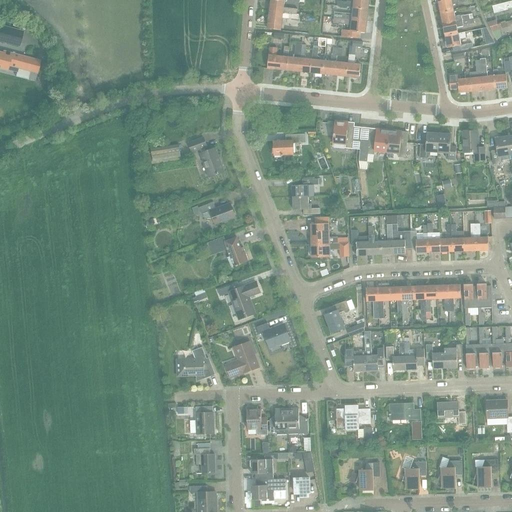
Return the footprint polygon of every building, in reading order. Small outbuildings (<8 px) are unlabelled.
[(284,1),(273,0),(270,0),(269,11),(282,13),(289,14),(297,15),(297,9),(283,7),(284,1)] [(329,5),(337,6),(352,8),(368,10),(368,0),(353,0),(353,2),(347,1),(347,2),(338,1),(330,1),(329,5)] [(450,0),(438,3),(440,14),(453,12),(452,6),(459,4),(458,2),(466,1),(465,0),(450,0)] [(511,0),(508,2),(496,5),(498,13),(508,10),(508,9),(511,7),(511,0)] [(335,12),(334,18),(367,22),(368,10),(352,8),(352,14),(335,12)] [(2,9),(0,12),(0,14),(10,21),(13,16),(2,9)] [(282,13),(269,11),(267,29),(280,31),(282,18),(296,20),(297,15),(289,14),(282,13)] [(453,12),(440,14),(442,25),(462,21),(460,16),(454,17),(453,12)] [(367,22),(334,18),(334,23),(351,25),(350,31),(341,30),(340,37),(358,39),(359,33),(365,33),(367,22)] [(462,21),(442,25),(445,37),(458,34),(457,28),(463,27),(462,21)] [(0,25),(0,41),(19,46),(23,31),(0,25)] [(464,33),(458,34),(445,37),(447,49),(452,48),(453,53),(473,49),(471,43),(460,46),(459,40),(465,38),(464,33)] [(348,64),(346,77),(359,78),(360,65),(354,64),(355,55),(355,47),(362,48),(363,42),(352,41),(352,47),(350,46),(348,64)] [(288,57),(286,71),(298,72),(301,45),(301,43),(296,42),(294,58),(288,57)] [(301,45),(298,72),(310,73),(312,60),(304,59),(306,45),(301,45)] [(313,46),(312,60),(310,73),(322,75),(324,61),(317,60),(318,47),(313,46)] [(267,69),(286,71),(288,57),(289,47),(284,47),(283,57),(276,56),(277,48),(269,47),(267,69)] [(324,61),(322,75),(335,76),(336,62),(337,56),(342,57),(343,49),(333,48),(331,62),(324,61)] [(0,51),(0,68),(7,71),(8,70),(17,72),(18,69),(30,72),(33,58),(3,50),(3,52),(0,51)] [(480,59),(480,61),(482,78),(483,91),(495,90),(494,76),(487,77),(486,71),(485,63),(485,59),(480,59)] [(476,72),(469,73),(470,78),(471,92),(483,91),(482,78),(480,61),(475,61),(476,72)] [(336,62),(335,76),(346,77),(348,64),(336,62)] [(470,78),(469,73),(469,72),(464,72),(465,79),(458,80),(458,76),(449,77),(450,90),(458,89),(459,94),(471,92),(470,78)] [(506,75),(494,76),(495,90),(508,88),(506,75)] [(352,149),(355,123),(335,121),(333,143),(345,144),(345,148),(352,149)] [(367,162),(368,154),(375,155),(375,151),(387,152),(390,130),(370,128),(369,144),(361,143),(359,161),(367,162)] [(390,130),(387,152),(399,154),(398,157),(406,158),(408,132),(390,130)] [(485,161),(485,147),(479,147),(478,131),(463,132),(464,153),(474,152),(475,161),(485,161)] [(430,152),(438,153),(439,133),(427,133),(426,145),(420,144),(419,158),(427,158),(430,156),(430,152)] [(439,133),(438,153),(446,153),(445,157),(448,160),(456,160),(456,146),(450,146),(451,134),(439,133)] [(306,134),(300,134),(286,135),(286,141),(274,142),(274,155),(293,155),(293,143),(306,143),(306,134)] [(501,163),(503,161),(511,159),(510,155),(507,136),(495,138),(497,150),(491,151),(493,164),(501,163)] [(204,138),(188,143),(192,152),(200,150),(201,153),(200,154),(208,177),(216,174),(217,175),(224,172),(216,148),(206,152),(205,148),(207,147),(204,138)] [(180,151),(179,145),(151,149),(152,155),(180,151)] [(302,184),(292,184),(292,197),(308,196),(313,196),(312,184),(321,184),(321,178),(318,178),(301,179),(302,184)] [(358,179),(350,180),(352,193),(360,191),(358,179)] [(444,194),(437,196),(439,207),(446,205),(444,194)] [(308,196),(292,197),(293,209),(303,208),(303,214),(319,213),(319,208),(311,208),(311,203),(308,203),(308,196)] [(201,215),(203,214),(205,218),(212,218),(213,218),(216,225),(235,217),(230,203),(216,209),(213,202),(198,208),(201,215)] [(365,206),(362,207),(363,213),(376,212),(376,211),(374,208),(372,205),(368,204),(365,206)] [(310,223),(311,243),(337,243),(337,237),(329,237),(328,216),(314,217),(314,223),(310,223)] [(433,223),(428,223),(428,225),(428,233),(428,239),(429,253),(441,252),(440,238),(433,239),(433,223)] [(471,237),(465,237),(465,251),(477,251),(476,223),(471,223),(471,237)] [(480,223),(476,223),(477,251),(489,250),(488,236),(488,232),(481,232),(480,223)] [(454,224),(452,224),(452,232),(452,238),(453,252),(465,251),(465,237),(465,231),(457,232),(456,224),(454,224)] [(388,241),(381,241),(381,255),(393,254),(393,240),(393,225),(392,225),(387,225),(387,235),(388,241)] [(397,225),(393,225),(393,240),(393,254),(405,254),(405,249),(411,249),(411,243),(410,231),(397,232),(397,225)] [(374,226),(369,226),(369,236),(369,241),(369,255),(381,255),(381,241),(375,241),(375,235),(374,235),(374,226)] [(358,230),(351,230),(351,246),(357,246),(357,256),(369,255),(369,241),(369,236),(358,237),(358,230)] [(416,231),(410,231),(411,243),(411,249),(416,249),(416,253),(429,253),(428,239),(428,233),(423,233),(423,239),(417,239),(416,231)] [(231,268),(249,261),(243,247),(241,248),(237,237),(225,242),(230,257),(227,258),(231,268)] [(452,238),(440,238),(441,252),(453,252),(452,238)] [(339,243),(337,243),(311,243),(311,256),(330,256),(329,249),(339,249),(339,243)] [(249,297),(260,292),(256,282),(233,291),(231,285),(218,291),(220,296),(229,293),(238,317),(254,311),(249,297)] [(460,284),(448,285),(449,304),(450,311),(454,311),(453,298),(460,298),(460,284)] [(479,325),(477,284),(477,286),(473,286),(473,284),(464,284),(465,308),(466,325),(470,325),(470,314),(468,314),(468,308),(478,308),(479,325)] [(486,284),(477,284),(479,325),(484,325),(483,313),(481,313),(481,308),(492,307),(491,285),(490,286),(486,286),(486,284)] [(436,285),(425,286),(426,311),(426,319),(431,318),(430,299),(437,299),(436,285)] [(448,285),(436,285),(437,299),(444,299),(445,311),(450,311),(449,304),(448,285)] [(413,286),(401,287),(403,313),(403,324),(407,324),(406,300),(414,300),(413,286)] [(425,286),(413,286),(414,300),(420,300),(421,320),(426,320),(426,319),(426,311),(425,286)] [(390,287),(378,288),(379,319),(384,318),(383,301),(390,301),(390,287)] [(401,287),(390,287),(390,301),(397,300),(398,313),(402,313),(402,324),(403,324),(403,313),(401,287)] [(379,319),(378,288),(366,288),(366,302),(373,301),(374,319),(379,319)] [(339,312),(349,308),(346,300),(333,306),(335,311),(325,315),(332,333),(345,328),(339,312)] [(350,336),(364,330),(364,322),(347,328),(350,336)] [(270,348),(290,340),(284,325),(270,330),(268,323),(256,327),(259,335),(264,333),(270,348)] [(480,368),(479,327),(479,344),(469,345),(469,339),(471,339),(471,328),(466,328),(466,345),(467,369),(476,369),(476,366),(480,366),(480,368)] [(484,327),(479,327),(480,368),(489,368),(489,366),(493,366),(493,368),(493,344),(482,344),(482,339),(484,339),(484,327)] [(493,344),(493,368),(502,368),(502,366),(506,365),(506,368),(507,368),(506,344),(496,344),(495,338),(497,338),(497,327),(492,327),(493,344)] [(361,350),(365,350),(365,356),(366,372),(378,371),(378,366),(384,366),(384,349),(377,349),(378,356),(372,356),(371,349),(370,350),(370,342),(370,332),(364,332),(365,342),(361,342),(361,350)] [(244,374),(260,368),(250,341),(234,347),(239,360),(225,365),(230,378),(243,373),(244,374)] [(405,370),(404,342),(399,342),(399,350),(399,357),(393,357),(393,347),(386,347),(387,361),(393,360),(393,370),(405,370)] [(409,342),(404,342),(405,370),(417,370),(417,365),(425,365),(424,349),(416,350),(417,356),(411,356),(411,350),(409,350),(409,342)] [(444,353),(444,348),(444,353),(432,353),(432,345),(425,345),(426,360),(432,360),(433,369),(445,369),(444,353)] [(456,348),(444,348),(444,353),(445,369),(457,368),(457,359),(462,359),(462,345),(456,345),(456,348)] [(204,379),(215,375),(210,359),(207,360),(202,347),(192,351),(195,358),(195,360),(178,361),(178,375),(196,375),(202,372),(204,379)] [(353,349),(345,349),(346,366),(354,366),(354,372),(366,372),(365,356),(354,356),(353,349)] [(487,419),(507,418),(507,433),(511,432),(511,417),(507,418),(507,400),(499,401),(499,403),(487,403),(487,419)] [(459,424),(466,424),(465,412),(459,412),(459,402),(437,403),(438,418),(459,417),(459,424)] [(413,419),(413,429),(414,440),(421,440),(420,410),(413,411),(413,404),(391,405),(391,420),(413,419)] [(336,409),(337,423),(337,428),(346,428),(346,430),(359,429),(359,422),(364,422),(364,409),(360,409),(360,406),(358,406),(358,405),(345,406),(345,409),(336,409)] [(197,434),(214,433),(213,413),(201,413),(201,407),(196,407),(197,434)] [(291,407),(287,408),(288,429),(288,434),(308,433),(308,418),(299,419),(299,408),(291,409),(291,407)] [(282,408),(283,409),(275,409),(276,419),(270,420),(270,433),(277,432),(277,430),(288,429),(287,408),(282,408)] [(257,435),(268,435),(267,420),(261,420),(261,410),(247,410),(248,429),(257,429),(257,435)] [(372,442),(372,428),(364,428),(364,438),(360,438),(360,442),(372,442)] [(202,474),(215,473),(215,454),(210,454),(210,448),(194,449),(194,455),(196,455),(197,465),(202,465),(202,474)] [(303,453),(307,473),(314,472),(311,452),(303,453)] [(256,474),(256,480),(273,479),(273,459),(251,460),(251,474),(256,474)] [(478,487),(492,487),(491,474),(498,474),(498,460),(485,460),(482,467),(478,467),(478,472),(477,471),(474,479),(478,481),(478,487)] [(442,488),(456,488),(455,475),(462,475),(462,461),(449,461),(446,468),(442,468),(442,473),(441,472),(438,480),(442,482),(442,488)] [(406,482),(406,489),(420,489),(419,476),(426,476),(426,462),(413,462),(410,469),(406,469),(406,474),(405,473),(402,481),(406,482)] [(360,484),(360,490),(374,490),(373,477),(380,477),(380,463),(367,463),(364,470),(360,470),(360,475),(359,474),(356,482),(360,484)] [(295,493),(301,493),(301,497),(306,497),(306,493),(310,493),(309,478),(295,479),(295,493)] [(285,479),(273,479),(256,480),(256,486),(252,486),(252,500),(254,500),(260,500),(274,499),(274,491),(286,490),(285,479)] [(198,511),(216,511),(216,492),(207,492),(207,486),(190,487),(190,493),(198,493),(198,511)]
